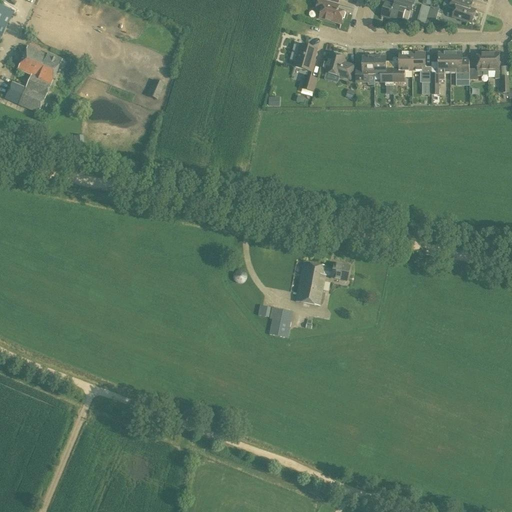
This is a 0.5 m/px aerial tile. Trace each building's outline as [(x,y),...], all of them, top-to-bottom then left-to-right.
[(341,25),(344,13),(332,10),(334,4),(322,1),(319,0),(318,0),(316,10),(322,12),(320,19),(341,25)] [(473,4),(464,1),(461,0),(452,0),(449,9),(455,11),(453,18),(472,24),(476,11),(471,9),(473,4)] [(411,11),(413,5),(402,1),(400,8),(386,4),(382,16),(402,22),(405,10),(411,11)] [(0,40),(14,12),(0,5),(0,40)] [(430,8),(422,6),(419,15),(427,18),(430,8)] [(291,60),(295,62),(294,68),(312,73),(314,65),(313,65),(317,50),(300,46),(300,47),(295,46),(291,60)] [(47,56),(28,47),(5,99),(38,114),(62,59),(49,53),(47,56)] [(350,80),(354,67),(343,64),(345,58),(331,54),(326,74),(350,80)] [(405,72),(412,72),(412,54),(399,54),(399,70),(394,70),(393,83),(405,83),(405,72)] [(412,54),(412,72),(420,72),(420,84),(431,84),(431,68),(425,68),(425,54),(412,54)] [(445,74),(451,74),(451,54),(439,54),(439,75),(431,75),(432,96),(439,96),(439,81),(445,81),(445,74)] [(462,59),(462,54),(451,54),(451,74),(456,74),(456,81),(470,81),(469,70),(469,59),(462,59)] [(482,72),(489,72),(488,54),(478,54),(478,70),(469,70),(470,81),(478,81),(478,77),(482,77),(482,72)] [(488,54),(489,72),(495,72),(495,79),(499,79),(499,72),(499,54),(488,54)] [(369,76),(375,76),(374,58),(363,58),(363,71),(355,71),(355,84),(369,84),(369,76)] [(393,83),(394,70),(386,70),(386,58),(374,58),(375,76),(380,76),(380,84),(385,84),(385,87),(391,87),(391,88),(393,88),(393,87),(393,83)] [(314,93),(318,79),(305,76),(301,90),(314,93)] [(157,100),(164,85),(153,80),(146,95),(157,100)] [(269,98),(269,107),(279,107),(280,98),(269,98)] [(83,136),(70,137),(71,149),(84,148),(83,136)] [(332,269),(303,263),(295,302),(320,307),(326,276),(330,277),(330,279),(346,282),(349,267),(333,264),(332,269)] [(267,318),(269,308),(259,306),(257,316),(267,318)] [(287,339),(293,313),(271,308),(269,319),(271,320),(268,335),(287,339)]
